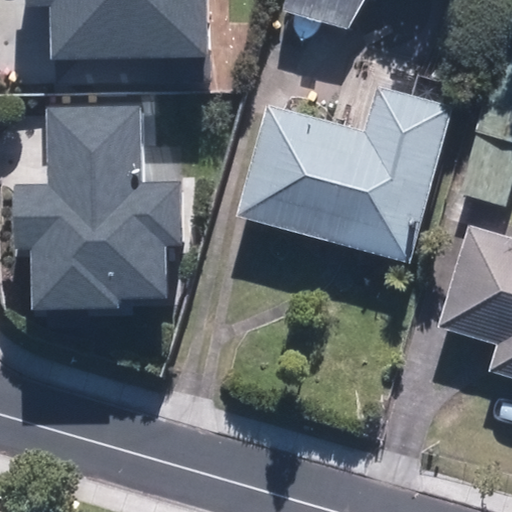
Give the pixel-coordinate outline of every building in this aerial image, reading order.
[(51,2),(52,59),(204,56),(203,0),(28,0),(29,3),(51,2)] [(299,0),(298,6),(363,23),(376,0),(299,0)] [(511,46),(470,191),(511,202),(511,46)] [(273,105),(241,211),(408,260),(453,110),(382,89),(369,133),(273,105)] [(31,248),(33,310),(120,308),(120,302),(163,301),(162,247),(182,247),(181,184),(142,185),(140,107),(48,109),(49,186),(16,187),(17,248),(31,248)] [(511,232),(484,224),(454,321),(511,338),(511,355),(511,358),(511,232)]
